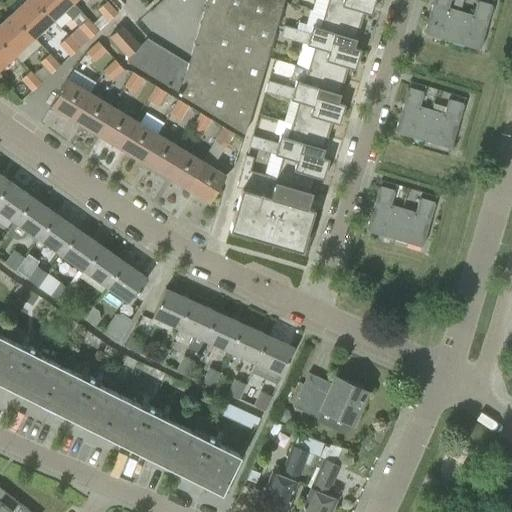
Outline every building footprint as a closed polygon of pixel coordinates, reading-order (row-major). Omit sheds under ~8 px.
[(52,19),(34,0),(25,0),(11,13),(33,36),(52,19)] [(87,19),(71,2),(69,0),(34,0),(52,19),(63,9),(78,27),(89,38),(98,30),(87,19)] [(245,133),(284,0),(205,0),(189,59),(188,63),(179,93),(245,133)] [(374,0),(327,0),(324,13),(359,24),(363,11),(371,14),(374,0)] [(452,39),(460,12),(448,8),(449,0),(432,0),(423,33),(424,33),(425,31),(440,36),(441,30),(453,34),(451,39),(452,39)] [(472,15),(460,12),(452,39),(454,34),(465,37),(464,43),(479,47),(478,49),(479,49),(492,5),(491,4),(491,6),(477,2),(478,0),(476,0),(472,15)] [(117,13),(106,1),(97,9),(108,21),(117,13)] [(33,36),(11,13),(0,23),(0,38),(14,54),(33,36)] [(353,46),(359,24),(324,13),(320,27),(311,25),(309,32),(296,29),(295,31),(283,28),(284,25),(283,25),(280,36),(293,40),(294,38),(306,41),(306,44),(314,46),(328,50),(331,40),(353,46)] [(139,45),(121,26),(109,36),(127,56),(139,45)] [(79,47),(68,36),(59,44),(70,56),(79,47)] [(0,66),(14,54),(0,38),(0,66)] [(142,71),(158,44),(147,38),(139,45),(127,56),(127,62),(142,71)] [(355,68),(360,49),(355,47),(353,46),(331,40),(328,50),(314,46),(308,68),(343,79),(347,66),(350,67),(355,68)] [(86,52),(94,61),(103,71),(114,60),(98,41),(86,52)] [(152,77),(168,51),(158,44),(142,71),(152,77)] [(162,83),(178,57),(168,51),(152,77),(162,83)] [(60,65),(49,53),(40,61),(51,73),(60,65)] [(179,93),(188,63),(178,57),(162,83),(179,93)] [(122,69),(114,60),(103,71),(111,79),(122,69)] [(308,68),(299,66),(293,64),(293,65),(294,66),(290,78),(295,80),(293,87),(280,84),(279,86),(267,83),(268,80),(267,80),(264,91),(277,95),(278,93),(290,96),(290,99),(298,101),(312,105),(315,95),(337,101),(343,79),(308,68)] [(29,72),(21,79),(32,90),(41,82),(30,71),(29,72)] [(135,92),(143,78),(132,72),(124,86),(135,92)] [(73,120),(89,93),(66,79),(50,106),(73,120)] [(158,105),(166,92),(155,85),(147,98),(158,105)] [(423,138),(431,110),(419,107),(423,91),(422,91),(421,93),(408,89),(408,87),(407,87),(394,131),(396,132),(396,130),(411,134),(412,129),(424,132),(422,138),(423,138)] [(95,133),(111,106),(89,93),(73,120),(95,133)] [(344,103),(337,101),(315,95),(312,105),(298,101),(292,123),(327,134),(331,121),(339,123),(344,103)] [(443,114),(431,110),(423,138),(425,133),(436,136),(435,141),(450,146),(449,147),(450,148),(463,103),(462,103),(462,104),(448,100),(449,99),(448,98),(443,114)] [(180,119),(188,105),(178,99),(169,112),(180,119)] [(118,147),(134,120),(111,106),(95,133),(118,147)] [(211,119),(201,113),(193,127),(203,133),(211,119)] [(140,161),(157,134),(134,120),(118,147),(140,161)] [(321,156),(327,134),(292,123),(288,137),(279,135),(277,142),(264,139),(263,141),(251,138),(252,135),(251,135),(248,146),(283,156),(296,160),(299,150),(321,156)] [(233,133),(222,126),(214,139),(225,146),(233,133)] [(163,175),(180,148),(157,134),(140,161),(163,175)] [(186,188),(202,161),(180,148),(163,175),(186,188)] [(328,158),(321,156),(299,150),(296,160),(283,156),(277,178),(249,170),(253,157),(245,154),(236,187),(241,188),(241,187),(272,196),(277,180),(311,190),(315,176),(323,178),(328,158)] [(209,202),(225,175),(202,161),(186,188),(209,202)] [(0,193),(9,180),(0,173),(0,193)] [(0,211),(14,222),(32,196),(9,180),(0,193),(0,211)] [(306,206),(311,190),(277,180),(272,196),(271,197),(306,207),(306,206)] [(394,236),(402,209),(390,205),(395,190),(393,190),(393,191),(379,187),(380,186),(379,185),(366,230),(367,230),(367,229),(382,233),(384,228),(395,231),(394,236)] [(314,208),(306,206),(306,207),(271,197),(272,196),(241,187),(241,188),(229,229),(301,251),(314,208)] [(37,238),(55,213),(32,196),(14,222),(37,238)] [(414,212),(402,209),(394,236),(395,237),(396,231),(408,234),(406,240),(421,244),(420,246),(422,246),(435,202),(434,201),(433,203),(419,199),(420,198),(419,197),(414,212)] [(60,254),(78,229),(55,213),(37,238),(60,254)] [(14,222),(6,232),(26,249),(34,239),(14,222)] [(83,270),(101,245),(78,229),(60,254),(83,270)] [(106,286),(123,261),(101,245),(83,270),(106,286)] [(15,270),(24,257),(14,250),(5,263),(15,270)] [(147,277),(123,261),(106,286),(129,303),(147,277)] [(37,286),(47,273),(37,266),(28,279),(37,286)] [(70,290),(61,283),(51,296),(61,303),(70,290)] [(178,327),(191,299),(165,288),(152,315),(178,327)] [(84,319),(93,306),(82,298),(73,311),(84,319)] [(204,339),(216,311),(191,299),(178,327),(193,334),(187,347),(198,352),(204,339)] [(229,350),(242,323),(216,311),(204,339),(229,350)] [(108,335),(116,341),(120,340),(132,319),(123,313),(115,314),(103,331),(108,335)] [(255,362),(267,334),(242,323),(229,350),(244,357),(238,371),(249,376),(250,372),(255,362)] [(59,364),(29,350),(0,334),(0,381),(41,402),(59,364)] [(281,374),(293,346),(267,334),(255,362),(250,372),(276,384),(281,374)] [(157,344),(151,357),(163,363),(169,350),(157,344)] [(176,370),(188,375),(195,361),(183,355),(176,370)] [(119,394),(89,379),(59,364),(41,402),(101,432),(119,394)] [(208,367),(202,381),(214,387),(220,373),(208,367)] [(308,372),(300,390),(292,406),(317,417),(321,408),(352,422),(353,421),(350,420),(357,404),(361,397),(360,397),(363,391),(366,392),(367,391),(334,376),(329,387),(318,382),(320,378),(308,372)] [(240,399),(246,384),(234,379),(227,393),(240,399)] [(266,411),(272,396),(259,391),(253,405),(266,411)] [(179,424),(149,409),(119,394),(101,432),(161,461),(179,424)] [(239,454),(209,439),(179,424),(161,461),(221,491),(239,454)] [(275,511),(285,511),(308,452),(318,455),(323,443),(297,432),(281,474),(271,470),(258,505),(275,511)] [(339,466),(338,465),(340,462),(352,463),(352,456),(347,456),(346,453),(347,448),(330,444),(329,447),(325,445),(320,457),(324,458),(298,511),(329,511),(336,498),(326,494),(339,466)] [(0,498),(0,511),(31,511),(6,492),(0,498)]
